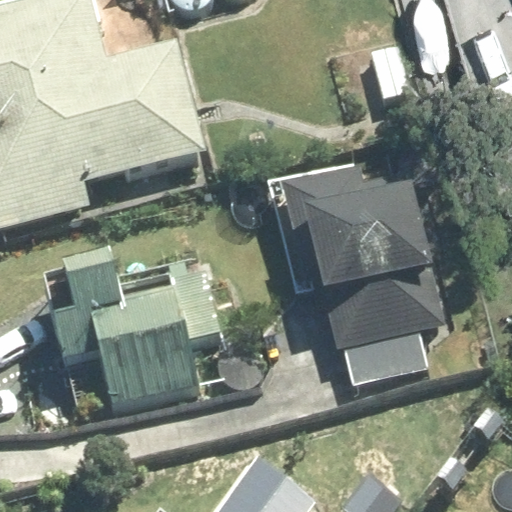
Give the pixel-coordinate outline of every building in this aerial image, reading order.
[(90,194),(212,163),(183,50),(115,67),(97,0),(71,0),(0,18),(0,239),(95,215),(90,194)] [(270,13),(267,0),(163,0),(169,32),(270,13)] [(376,62),(387,109),(415,101),(403,55),(376,62)] [(502,172),(491,175),(497,198),(506,197),(502,172)] [(348,358),(426,339),(450,334),(423,203),(408,206),(405,188),(373,195),(369,183),(294,201),(307,256),(318,253),(342,360),(348,358)] [(76,288),(90,337),(64,344),(72,379),(108,369),(119,413),(203,391),(194,350),(223,343),(210,280),(194,285),(191,270),(172,277),(179,298),(131,310),(124,276),(76,288)] [(426,339),(348,358),(357,396),(435,378),(426,339)]
